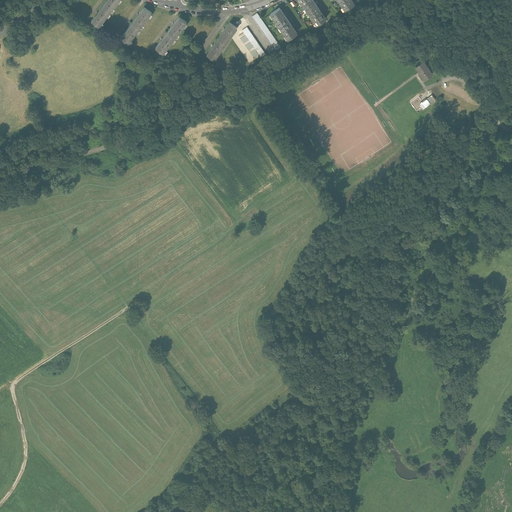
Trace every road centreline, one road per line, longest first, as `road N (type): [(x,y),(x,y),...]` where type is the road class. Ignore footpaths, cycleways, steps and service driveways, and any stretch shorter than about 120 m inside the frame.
road 1 (track): [(511,133),(428,249),(395,347),(333,454),(317,511)]
road 2 (track): [(0,503),(24,461),(14,382),(130,308)]
